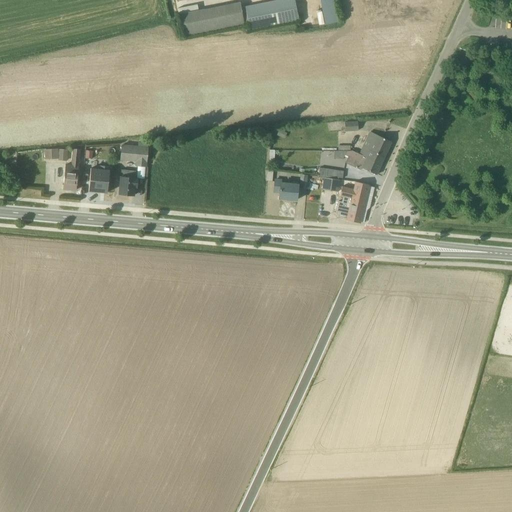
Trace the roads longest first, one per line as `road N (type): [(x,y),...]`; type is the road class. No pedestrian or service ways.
road 1 (unclassified): [(359,251),(243,511)]
road 2 (primary): [(0,211),(259,234)]
road 3 (unclassified): [(471,0),(367,235)]
